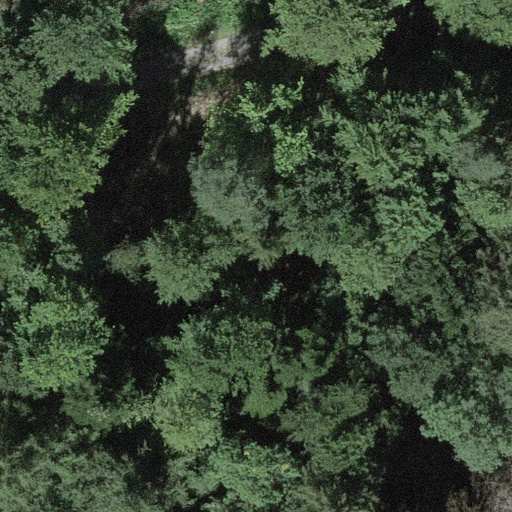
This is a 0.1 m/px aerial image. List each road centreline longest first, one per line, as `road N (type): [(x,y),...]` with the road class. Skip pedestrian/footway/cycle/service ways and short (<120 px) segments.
road 1 (track): [(511,23),(368,19),(263,37),(0,122)]
road 2 (track): [(0,511),(185,499),(511,459)]
